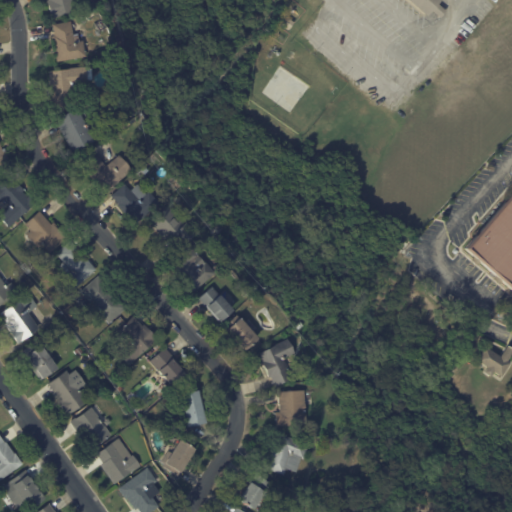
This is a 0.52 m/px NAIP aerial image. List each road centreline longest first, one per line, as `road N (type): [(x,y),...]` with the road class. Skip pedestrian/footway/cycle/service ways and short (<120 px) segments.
road 1 (residential): [(186,511),(233,439),(239,406),(232,383),(55,179),(28,137),(10,0)]
road 2 (residential): [(93,511),(0,382)]
